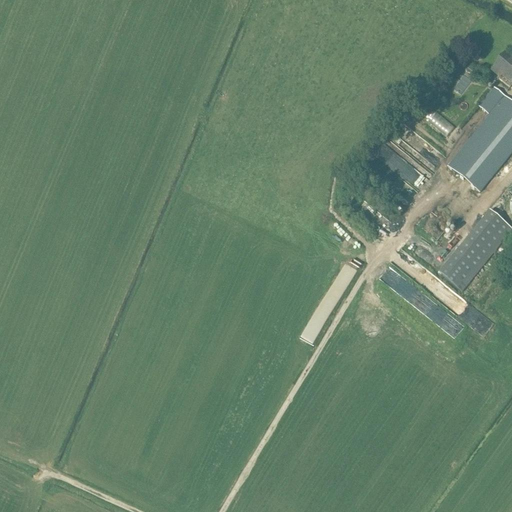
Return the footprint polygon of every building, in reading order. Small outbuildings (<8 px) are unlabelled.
[(499,80),(510,88),(511,86),(511,59),(505,54),(491,71),(500,79),(499,80)] [(450,164),(483,191),(511,154),(511,102),(493,88),(478,107),(489,116),(450,164)] [(426,121),(446,137),(454,128),(435,111),(426,121)] [(374,155),(374,154),(362,169),(407,206),(418,194),(416,192),(430,175),(406,155),(403,158),(384,143),(374,155)] [(481,269),(511,231),(511,230),(489,211),(479,224),(438,274),(462,293),(481,269)] [(419,266),(410,278),(468,323),(467,324),(484,336),(493,324),(419,266)]
